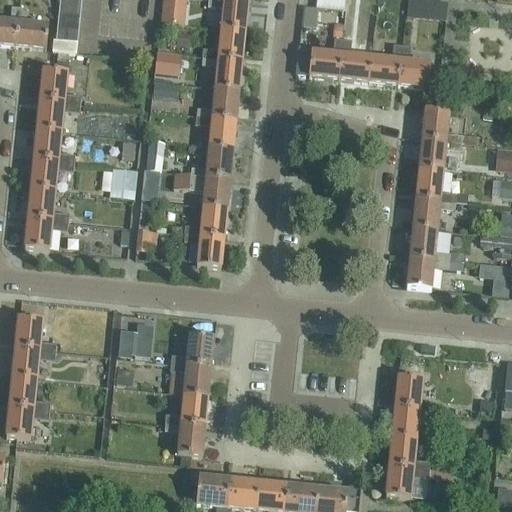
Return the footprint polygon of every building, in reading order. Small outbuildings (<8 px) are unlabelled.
[(59,0),(59,7),(80,9),(81,0),(59,0)] [(179,0),(166,0),(164,28),(187,30),(190,1),(179,0)] [(344,0),(317,0),(317,11),(343,13),(344,0)] [(384,11),(385,0),(371,0),(370,9),(384,11)] [(292,2),(291,21),(302,22),(303,3),(292,2)] [(245,36),(248,7),(208,3),(208,10),(223,12),(221,33),(245,36)] [(80,9),(59,7),(58,19),(79,21),(80,9)] [(304,31),(315,32),(317,11),(306,10),(304,31)] [(0,25),(0,49),(15,51),(19,12),(11,11),(9,26),(0,25)] [(19,12),(15,51),(45,54),(47,30),(25,28),(27,13),(19,12)] [(58,19),(56,31),(78,34),(79,21),(58,19)] [(341,41),(343,29),(333,28),(332,40),(341,41)] [(78,34),(56,31),(55,44),(77,46),(78,34)] [(242,66),(245,36),(221,33),(219,55),(203,54),(202,61),(242,66)] [(369,64),(367,87),(396,90),(402,41),(402,39),(394,38),(391,66),(369,64)] [(402,41),(396,90),(426,93),(429,70),(407,68),(409,41),(402,41)] [(77,46),(55,44),(53,43),(52,55),(75,58),(77,46)] [(337,84),(341,45),(333,44),(332,60),(310,58),(307,81),(337,84)] [(341,45),(337,84),(367,87),(369,64),(347,62),(349,45),(341,45)] [(157,78),(182,81),(185,60),(160,57),(157,78)] [(239,95),(242,66),(202,61),(202,69),(217,71),(215,92),(239,95)] [(38,105),(78,109),(79,101),(63,99),(66,76),(42,74),(38,105)] [(153,100),(161,101),(162,88),(154,88),(153,100)] [(236,125),(239,95),(215,92),(213,114),(197,113),(196,120),(236,125)] [(36,135),(59,137),(62,115),(77,117),(78,109),(38,105),(36,135)] [(422,143),(471,148),(476,149),(477,140),(461,139),(461,140),(446,138),(448,116),(425,113),(422,143)] [(233,155),(236,125),(196,120),(195,129),(211,130),(209,152),(233,155)] [(33,164),(72,168),(73,160),(57,159),(59,137),(36,135),(33,164)] [(419,172),(442,175),(444,154),(470,157),(471,148),(422,143),(419,172)] [(133,164),(135,148),(123,146),(121,162),(133,164)] [(147,146),(145,175),(161,176),(163,147),(147,146)] [(230,184),(233,155),(209,152),(207,174),(191,172),(190,180),(230,184)] [(491,176),(511,178),(511,156),(493,154),(491,176)] [(120,195),(125,166),(100,162),(96,192),(120,195)] [(33,164),(30,193),(53,196),(55,174),(71,176),(72,168),(33,164)] [(416,203),(456,207),(464,208),(465,200),(440,197),(442,175),(419,172),(416,203)] [(227,213),(230,184),(190,180),(174,178),(173,193),(204,196),(203,211),(227,213)] [(511,185),(500,185),(499,201),(511,202),(511,185)] [(27,223),(66,228),(67,219),(51,218),(53,196),(30,193),(27,223)] [(412,232),(436,234),(439,213),(455,215),(456,207),(416,203),(412,232)] [(140,223),(156,224),(157,208),(141,207),(140,223)] [(224,243),(227,213),(203,211),(200,233),(185,231),(184,238),(224,243)] [(24,253),(47,255),(49,233),(65,235),(66,228),(27,223),(24,253)] [(511,230),(500,229),(499,240),(511,241),(511,239),(511,230)] [(409,261),(448,266),(449,258),(434,257),(436,234),(412,232),(409,261)] [(127,250),(129,236),(121,235),(120,249),(127,250)] [(220,273),(224,243),(184,238),(183,246),(199,248),(197,270),(220,273)] [(406,291),(430,294),(433,272),(447,273),(448,266),(409,261),(406,291)] [(14,352),(53,356),(54,348),(39,347),(41,325),(17,323),(14,352)] [(170,369),(209,373),(212,342),(189,340),(186,362),(171,361),(170,369)] [(11,383),(34,385),(37,363),(52,364),(53,356),(14,352),(11,383)] [(160,355),(156,386),(164,387),(168,356),(160,355)] [(511,365),(505,365),(503,392),(511,393),(511,365)] [(182,400),(206,403),(209,373),(170,369),(167,398),(182,400)] [(394,412),(433,415),(434,407),(418,406),(420,384),(397,381),(394,412)] [(8,412),(47,416),(48,408),(32,406),(34,385),(11,383),(8,412)] [(475,405),(477,386),(466,385),(464,403),(475,405)] [(204,430),(206,403),(182,400),(180,418),(166,417),(165,426),(204,430)] [(491,405),(480,404),(479,416),(490,417),(491,405)] [(46,423),(47,416),(8,412),(4,441),(29,443),(31,421),(46,423)] [(392,440),(415,443),(417,421),(433,422),(433,415),(394,412),(392,440)] [(204,430),(165,426),(164,435),(178,436),(176,459),(201,461),(204,430)] [(392,440),(389,470),(427,474),(428,466),(413,464),(415,443),(392,440)] [(427,474),(389,470),(386,501),(410,503),(412,480),(442,483),(443,475),(427,474)] [(198,480),(195,508),(216,510),(216,511),(226,511),(229,484),(198,480)] [(226,511),(255,511),(258,486),(229,484),(226,511)] [(258,486),(255,511),(285,511),(288,489),(258,486)] [(285,511),(315,511),(317,492),(288,489),(285,511)] [(317,492),(315,511),(345,511),(347,495),(317,492)] [(497,492),(496,509),(504,509),(505,493),(497,492)]
